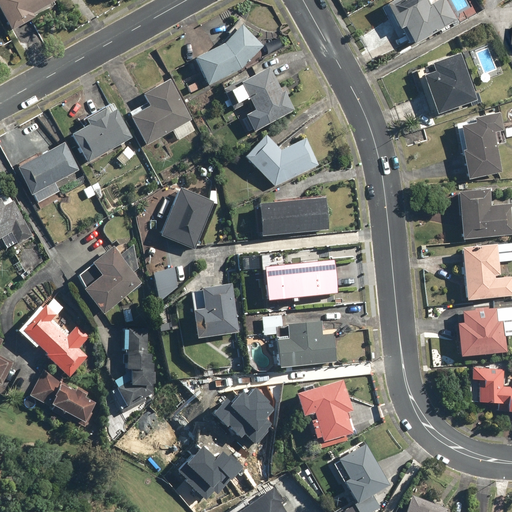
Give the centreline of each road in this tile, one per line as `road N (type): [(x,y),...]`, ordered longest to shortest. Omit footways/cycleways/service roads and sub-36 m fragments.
road 1 (residential): [(302,0),(371,136),(412,402),(454,448),(511,462)]
road 2 (residential): [(185,0),(0,102)]
